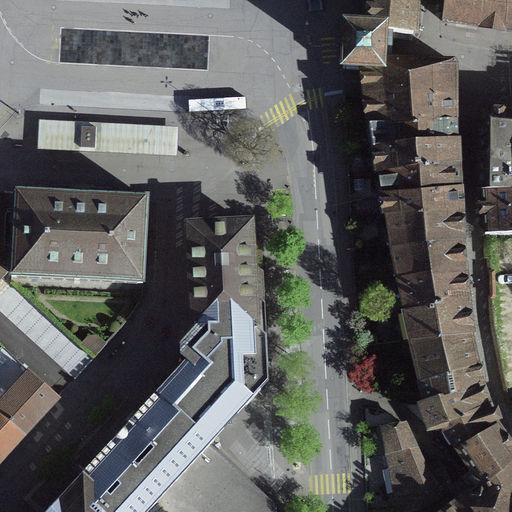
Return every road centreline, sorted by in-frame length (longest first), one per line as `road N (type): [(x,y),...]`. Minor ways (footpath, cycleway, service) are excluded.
road 1 (residential): [(332,511),(311,156),(298,88)]
road 2 (residential): [(10,75),(298,88)]
road 3 (residential): [(285,24),(6,6)]
road 4 (residential): [(0,508),(166,323)]
